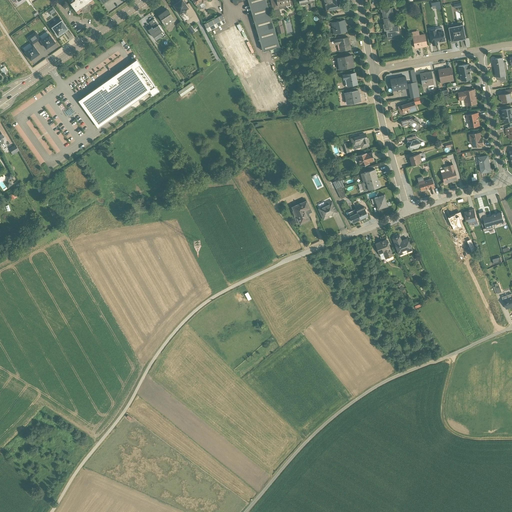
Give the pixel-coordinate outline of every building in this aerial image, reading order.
[(68,0),(68,1),(78,15),(81,13),(80,12),(81,12),(82,8),(84,8),(86,7),(87,5),(90,5),(95,3),(92,0),(68,0)] [(182,0),(180,0),(178,2),(179,3),(178,4),(177,3),(173,5),(185,22),(190,19),(186,14),(186,10),(189,8),(182,0)] [(191,0),(199,10),(205,5),(203,3),(207,0),(191,0)] [(265,0),(232,0),(233,5),(235,6),(237,5),(238,3),(247,0),(263,52),(270,50),(271,53),(280,50),(265,0)] [(281,8),(282,6),(285,5),(286,7),(290,6),(290,4),(289,0),(270,0),(272,11),(274,10),(275,16),(280,15),(279,9),(280,9),(281,8)] [(323,0),(326,12),(341,9),(339,0),(323,0)] [(436,10),(441,9),(439,2),(431,3),(432,9),(436,8),(436,10)] [(383,19),(392,17),(393,17),(391,7),(380,9),(380,12),(381,12),(382,12),(383,19)] [(157,15),(165,26),(174,20),(167,9),(157,15)] [(226,23),(222,15),(204,24),(208,32),(226,23)] [(394,26),(392,17),(383,19),(383,21),(382,22),(384,31),(385,31),(399,28),(399,25),(394,26)] [(153,38),(162,31),(154,19),(148,23),(151,26),(153,25),(155,28),(153,29),(151,28),(148,30),(153,38)] [(68,29),(62,20),(52,27),(58,36),(68,29)] [(333,34),(347,32),(345,20),(331,22),(333,34)] [(284,32),(282,25),(280,21),(277,21),(275,22),(278,34),(284,32)] [(448,27),(451,41),(464,39),(465,39),(462,24),(448,27)] [(399,28),(385,31),(387,39),(396,38),(396,34),(397,33),(397,34),(397,35),(400,34),(399,28)] [(439,42),(440,41),(441,42),(442,42),(443,41),(444,41),(442,28),(436,29),(436,28),(429,29),(432,45),(437,44),(436,41),(439,41),(439,42)] [(414,48),(426,46),(424,34),(419,35),(418,31),(412,32),(414,48)] [(50,35),(41,41),(46,48),(55,42),(50,35)] [(338,51),(351,50),(348,37),(334,40),(335,45),(338,44),(338,45),(337,45),(338,51)] [(31,60),(39,54),(33,46),(25,51),(31,60)] [(338,70),(354,67),(352,55),(336,58),(338,70)] [(493,60),(496,77),(505,75),(506,75),(505,69),(508,68),(507,61),(503,62),(503,58),(493,60)] [(152,96),(158,91),(137,60),(78,101),(98,128),(149,92),(152,96)] [(0,68),(0,70),(1,70),(3,74),(8,71),(6,67),(5,67),(4,64),(2,65),(3,67),(1,69),(0,68)] [(467,80),(471,80),(469,71),(470,71),(469,65),(468,65),(458,66),(460,81),(464,81),(464,82),(468,81),(467,80)] [(440,83),(453,81),(451,67),(437,70),(440,83)] [(431,71),(419,73),(422,87),(434,84),(431,71)] [(345,87),(358,85),(355,72),(342,75),(343,80),(345,80),(346,81),(343,81),(345,87)] [(405,77),(390,80),(392,91),(407,88),(405,77)] [(181,97),(194,88),(191,83),(178,92),(181,97)] [(511,100),(511,88),(504,90),(505,93),(499,94),(500,99),(501,98),(502,102),(507,101),(507,103),(511,101),(511,100)] [(462,107),(477,104),(474,89),(457,93),(459,101),(461,100),(462,107)] [(346,105),(360,102),(358,90),(344,93),(346,105)] [(413,99),(414,101),(400,105),(400,106),(397,107),(400,115),(403,114),(403,112),(407,110),(408,113),(417,110),(415,105),(420,104),(419,97),(413,99)] [(504,122),(511,119),(511,106),(501,109),(504,122)] [(469,128),(480,126),(479,119),(478,119),(477,117),(479,117),(478,113),(466,115),(467,117),(466,117),(467,123),(468,123),(469,128)] [(420,124),(419,124),(419,122),(416,119),(414,117),(413,120),(411,119),(401,121),(402,126),(408,125),(409,126),(412,127),(412,129),(414,128),(417,130),(420,124)] [(365,135),(365,133),(359,135),(359,136),(350,139),(353,147),(360,145),(361,148),(369,146),(369,145),(368,143),(369,142),(368,140),(367,138),(365,135)] [(473,147),(483,146),(483,145),(484,145),(483,137),(481,137),(480,133),(469,135),(470,143),(472,143),(473,147)] [(421,142),(416,139),(415,136),(406,139),(407,142),(406,144),(406,145),(408,146),(408,147),(408,148),(407,148),(407,149),(408,149),(408,150),(409,150),(411,151),(412,150),(418,148),(421,142)] [(344,154),(349,152),(347,143),(341,144),(344,154)] [(19,151),(15,145),(9,149),(12,155),(19,151)] [(369,163),(374,161),(371,152),(366,154),(366,153),(355,156),(355,158),(357,157),(360,167),(369,164),(369,163)] [(411,166),(425,161),(424,157),(421,159),(419,154),(408,157),(411,166)] [(482,172),(491,170),(488,155),(476,157),(477,163),(480,163),(482,172)] [(444,184),(457,179),(452,164),(443,167),(445,172),(441,173),(444,184)] [(363,182),(377,178),(375,169),(360,174),(361,178),(356,180),(356,183),(362,181),(363,182)] [(14,177),(10,173),(6,176),(7,178),(7,182),(5,183),(8,188),(12,185),(11,183),(11,179),(14,177)] [(379,184),(377,178),(363,182),(361,183),(363,191),(380,187),(379,184)] [(429,190),(434,188),(431,179),(424,181),(423,180),(418,182),(421,191),(428,189),(429,190)] [(332,182),(336,189),(341,186),(342,188),(344,187),(342,180),(339,181),(338,180),(332,182)] [(341,186),(336,189),(341,199),(346,197),(342,188),(341,186)] [(378,209),(388,206),(387,203),(385,198),(384,195),(374,198),(378,209)] [(307,214),(311,212),(306,200),(291,207),(293,211),(292,211),(295,217),(296,217),(300,225),(309,220),(307,214)] [(331,216),(338,213),(331,200),(325,203),(326,205),(318,209),(323,220),(329,217),(329,216),(331,215),(331,216)] [(357,210),(361,219),(368,216),(364,207),(357,210)] [(475,225),(479,224),(474,208),(471,209),(471,210),(469,211),(469,210),(464,211),(467,220),(468,219),(469,224),(474,223),(475,225)] [(352,223),(361,219),(357,210),(356,209),(348,212),(350,216),(349,216),(352,223)] [(479,212),(483,226),(494,223),(492,214),(487,216),(485,210),(479,212)] [(494,223),(505,220),(502,211),(492,214),(494,223)] [(459,230),(464,228),(460,220),(463,219),(460,212),(448,217),(452,225),(452,224),(454,230),(458,228),(459,230)] [(403,241),(401,240),(399,235),(392,238),(399,255),(400,257),(404,256),(407,254),(407,253),(408,254),(412,252),(411,251),(412,250),(407,238),(403,240),(403,241)] [(386,240),(375,244),(380,258),(384,257),(385,259),(386,258),(387,262),(393,259),(392,256),(393,256),(386,240)] [(495,285),(493,286),(496,292),(497,292),(498,292),(502,291),(499,282),(495,283),(495,285)] [(511,292),(502,296),(506,308),(511,305),(511,292)]
